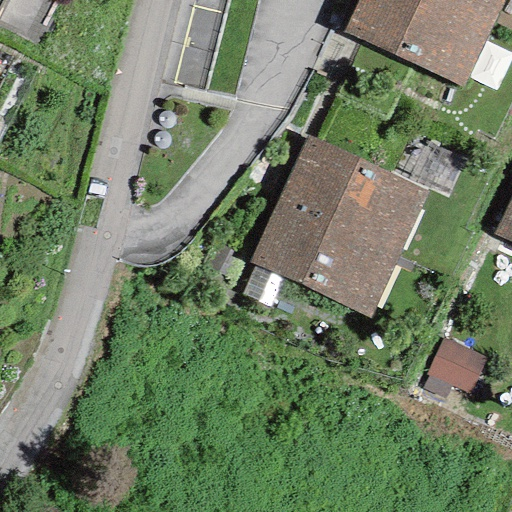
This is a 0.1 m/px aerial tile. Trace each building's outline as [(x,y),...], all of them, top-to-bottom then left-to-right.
[(462,87),(502,0),(357,0),(342,33),(462,87)] [(426,192),(306,136),(247,261),(367,317),(426,192)] [(511,245),(511,190),(490,236),(511,245)] [(484,358),(442,339),(426,374),(428,375),(450,385),(467,393),(484,358)] [(450,385),(428,375),(421,390),(443,400),(450,385)]
